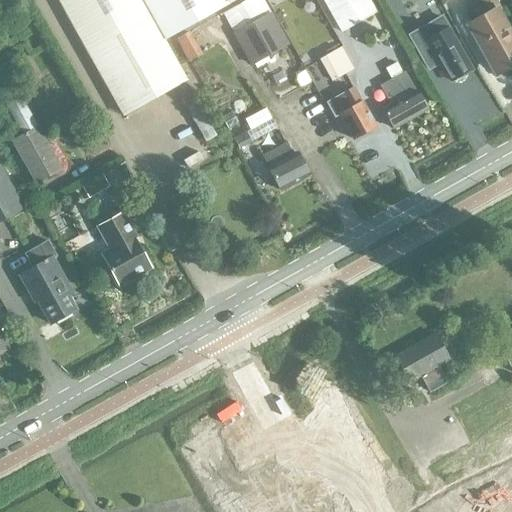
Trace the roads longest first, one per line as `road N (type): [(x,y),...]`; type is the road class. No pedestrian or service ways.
road 1 (unknown): [(217,323),(210,284),(53,0)]
road 2 (tertiary): [(217,323),(511,159)]
road 3 (residential): [(373,511),(340,453),(274,425),(217,323)]
road 4 (tertiary): [(0,445),(217,323)]
